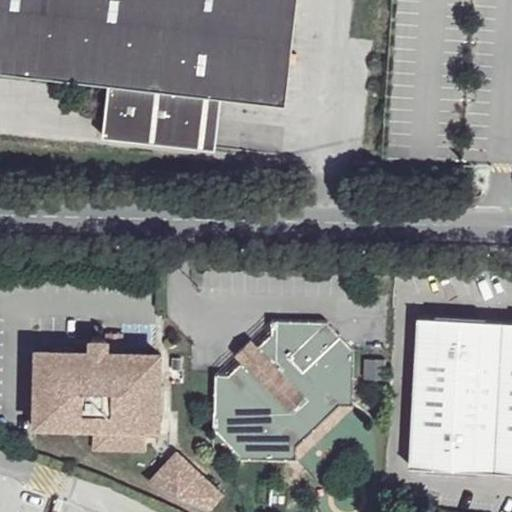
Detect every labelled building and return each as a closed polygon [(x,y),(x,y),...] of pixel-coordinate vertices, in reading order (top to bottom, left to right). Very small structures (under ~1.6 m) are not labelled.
[(0,0),(0,72),(104,85),(98,138),(193,148),(199,94),(216,95),(284,101),(294,0),(0,0)] [(199,94),(193,148),(209,149),(216,95),(199,94)] [(511,320),(421,317),(408,462),(511,468),(511,320)] [(244,459),(299,461),(299,446),(340,405),(355,406),(356,352),(328,322),(271,321),(271,335),(256,349),(248,342),(234,356),(241,363),(226,378),(216,378),(215,431),(244,459)] [(105,341),(105,354),(120,354),(120,333),(105,333),(105,341)] [(34,354),(34,422),(158,419),(159,354),(120,354),(105,354),(105,341),(103,338),(90,338),(88,342),(88,354),(34,354)] [(158,419),(34,422),(35,431),(97,430),(145,429),(158,428),(158,419)] [(145,429),(98,430),(98,447),(146,446),(145,429)] [(221,491),(175,448),(147,479),(207,507),(221,491)]
